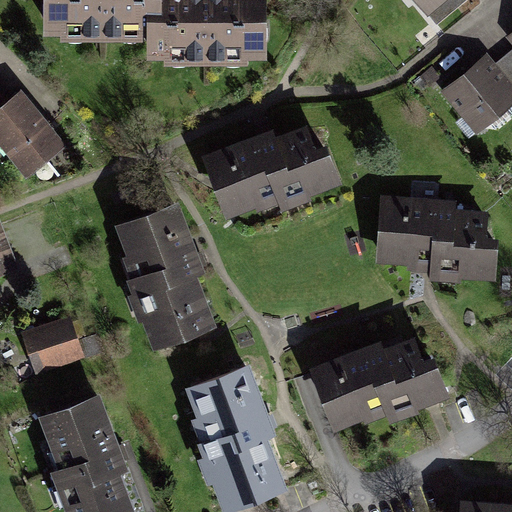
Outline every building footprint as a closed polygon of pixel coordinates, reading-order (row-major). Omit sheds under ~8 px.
[(50,0),(50,42),(151,43),(151,70),(274,70),(274,0),(50,0)] [(453,0),(414,0),(429,19),(453,0)] [(511,83),(492,57),(445,92),(477,135),(511,108),(511,83)] [(33,108),(24,97),(0,116),(0,148),(25,180),(66,148),(33,108)] [(258,143),(209,160),(234,229),(348,189),(333,146),(316,152),(307,126),(258,143)] [(490,211),(388,200),(380,273),(445,280),(500,286),(505,240),(487,238),(490,211)] [(173,207),(121,225),(145,291),(137,294),(159,354),(210,336),(191,285),(200,281),(188,249),(173,207)] [(0,247),(0,277),(9,274),(0,247)] [(69,321),(26,334),(38,374),(81,361),(69,321)] [(316,372),(343,436),(389,416),(393,424),(434,406),(448,401),(431,361),(423,364),(414,343),(374,360),(369,350),(316,372)] [(247,368),(195,388),(221,455),(209,460),(228,511),(240,511),(263,503),(282,496),(261,442),(274,437),(266,417),(247,368)] [(101,398),(40,419),(73,511),(141,511),(124,464),(101,398)]
